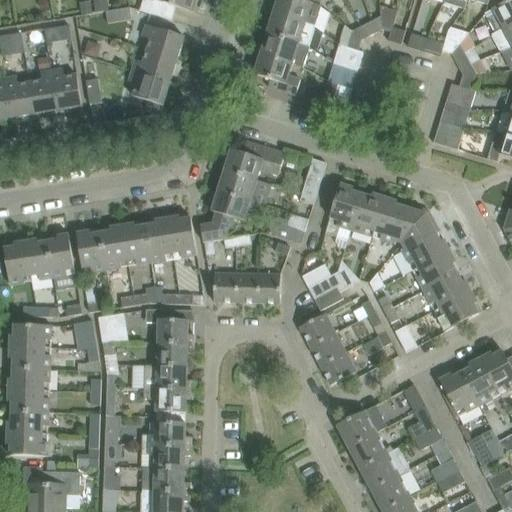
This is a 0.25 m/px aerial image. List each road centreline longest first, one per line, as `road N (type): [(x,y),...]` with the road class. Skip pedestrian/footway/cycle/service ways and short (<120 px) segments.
road 1 (residential): [(317,421),(286,351),(250,337),(225,347),(211,370),(209,511)]
road 2 (unclassified): [(348,154),(380,60),(392,55),(435,68),(441,79),(413,175)]
road 3 (residential): [(0,204),(169,172),(183,154),(196,106)]
road 4 (unclassified): [(317,421),(511,315)]
road 5 (residential): [(196,106),(348,154)]
